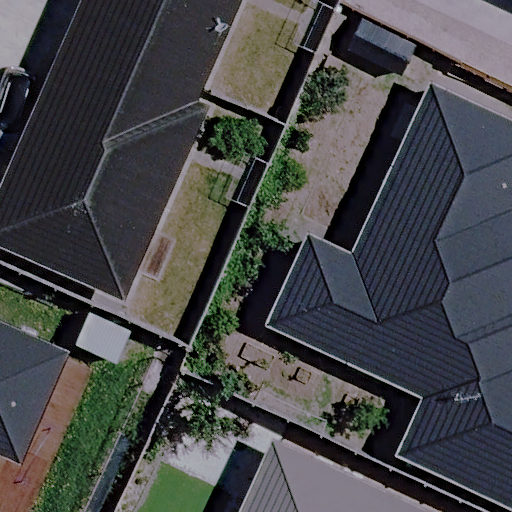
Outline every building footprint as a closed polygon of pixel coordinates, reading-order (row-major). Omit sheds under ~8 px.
[(224,28),(160,0),(81,0),(0,185),(0,249),(120,302),(203,111),(190,105),(224,28)] [(160,0),(224,28),(236,0),(160,0)] [(397,459),(471,493),(511,405),(511,127),(428,89),(348,261),(306,243),(265,331),(423,404),(397,459)] [(0,511),(0,456),(12,462),(59,356),(0,330),(0,511)] [(511,511),(511,405),(471,493),(511,511)] [(423,511),(268,442),(235,511),(423,511)]
